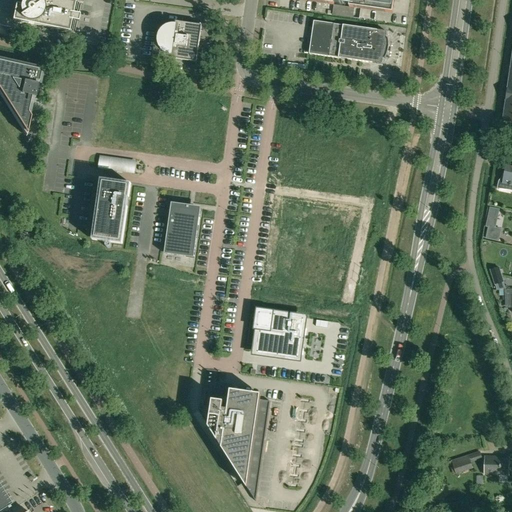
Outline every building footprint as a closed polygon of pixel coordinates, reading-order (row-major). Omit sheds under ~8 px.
[(15,5),(12,20),(74,33),(77,22),(79,15),(78,15),(80,4),(62,0),(22,0),(22,1),(21,2),(21,3),(20,4),(20,5),(19,6),(15,5)] [(395,0),(297,0),(393,14),(395,0)] [(155,37),(152,56),(196,62),(202,25),(176,21),(175,25),(174,25),(173,25),(172,25),(170,25),(169,25),(168,26),(167,26),(166,27),(164,28),(163,29),(162,30),(161,31),(160,33),(160,34),(159,36),(159,37),(155,37)] [(387,32),(314,21),(309,54),(382,64),(383,57),(385,59),(386,56),(386,55),(387,54),(388,52),(388,51),(388,49),(388,48),(389,47),(389,45),(389,43),(388,40),(388,39),(388,38),(386,39),(387,32)] [(0,95),(22,130),(22,133),(23,133),(28,113),(27,112),(31,97),(34,98),(37,85),(34,84),(38,66),(37,66),(36,70),(0,62),(0,95)] [(511,123),(511,111),(505,111),(503,122),(511,123)] [(99,169),(134,174),(135,161),(101,156),(99,169)] [(500,179),(499,180),(499,181),(498,181),(498,182),(497,189),(498,188),(509,189),(510,186),(511,186),(511,185),(511,184),(511,168),(506,167),(504,174),(503,174),(503,175),(502,176),(501,177),(500,179)] [(92,240),(123,245),(131,184),(101,180),(92,240)] [(186,257),(194,258),(200,218),(197,218),(198,209),(189,208),(190,205),(190,204),(189,204),(189,205),(172,203),(168,225),(164,254),(186,257)] [(499,209),(489,207),(488,214),(497,216),(499,209)] [(498,241),(501,229),(488,227),(485,238),(493,240),(498,241)] [(504,282),(499,267),(491,270),(495,284),(504,282)] [(144,282),(131,305),(153,340),(187,338),(187,337),(187,334),(193,295),(192,295),(193,292),(190,291),(153,286),(154,283),(144,282)] [(259,312),(253,353),(298,359),(304,318),(259,312)] [(229,400),(220,399),(220,402),(213,401),(209,427),(256,502),(270,402),(260,400),(261,395),(231,390),(229,400)] [(473,468),(471,462),(480,459),(477,453),(452,461),(456,474),(473,468)] [(485,457),(484,474),(508,475),(509,458),(485,457)] [(0,510),(10,504),(0,489),(0,510)]
